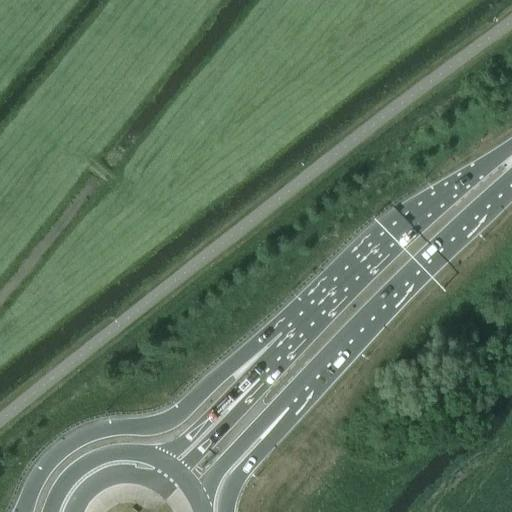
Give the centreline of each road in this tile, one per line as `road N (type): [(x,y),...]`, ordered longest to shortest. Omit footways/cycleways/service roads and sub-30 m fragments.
road 1 (primary): [(285,339),(224,370),(168,422),(72,442),(37,475),(22,511)]
road 2 (primary): [(281,401),(511,175)]
road 3 (primary): [(511,147),(373,250),(285,339)]
road 4 (primary): [(201,510),(216,471),(281,401)]
road 5 (primary): [(157,459),(129,453),(87,463),(65,482),(50,511)]
road 6 (primary): [(251,374),(157,459)]
road 7 (primary): [(225,511),(234,480),(269,442),(281,401)]
road 8 (primary): [(251,374),(233,416),(177,473)]
road 9 (primary): [(177,473),(106,478),(72,511)]
